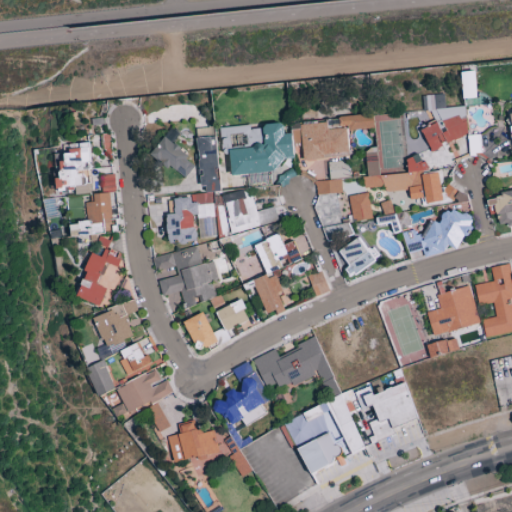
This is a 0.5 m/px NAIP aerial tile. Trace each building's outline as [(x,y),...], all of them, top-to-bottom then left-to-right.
[(475,98),(475,71),(461,72),(462,98),(475,98)] [(297,82),(298,92),(292,93),(292,101),(289,101),(287,84),(297,82)] [(477,123),(473,119),(473,116),(477,113),(478,110),(481,109),(483,111),(482,115),(483,118),(485,119),(488,121),(488,123),(484,127),(482,128),(478,126),(477,123)] [(467,121),(468,130),(468,134),(466,135),(467,136),(455,142),(455,140),(448,144),(447,141),(445,138),(450,136),(448,131),(446,128),(445,126),(444,124),(442,121),(458,112),(461,118),(463,123),(467,121)] [(374,114),(376,128),(349,131),(349,126),(334,128),(333,120),(339,119),(341,117),(374,114)] [(410,138),(407,121),(411,120),(411,118),(418,117),(421,125),(416,128),(419,136),(419,137),(417,139),(415,140),(412,140),(410,138)] [(216,119),(217,127),(210,128),(209,119),(216,119)] [(405,167),(383,170),(379,122),(401,120),(405,167)] [(428,127),(427,125),(436,120),(439,126),(435,128),(433,125),(428,127)] [(291,123),(301,122),(301,125),(302,129),(291,130),(291,123)] [(318,124),(328,123),(329,129),(330,129),(330,130),(348,128),(350,152),(325,154),(325,159),(305,161),(303,145),(302,129),(301,125),(304,125),(318,124)] [(292,134),(293,146),(293,152),(294,158),(287,159),(276,172),(273,172),(247,175),(234,176),(231,154),(231,151),(251,148),(255,148),(255,147),(256,146),(256,145),(257,145),(258,144),(259,144),(260,144),(261,144),(262,144),(263,144),(264,145),(265,145),(266,144),(264,129),(266,127),(268,125),(281,124),(285,126),(285,135),(292,134)] [(439,126),(441,131),(446,128),(448,131),(443,134),(439,136),(443,143),(445,147),(433,153),(431,150),(432,150),(423,133),(422,134),(421,131),(428,127),(433,125),(435,128),(439,126)] [(252,130),(252,131),(250,139),(251,148),(231,151),(231,148),(227,149),(225,151),(223,150),(222,129),(251,126),(252,130)] [(210,128),(217,127),(218,137),(212,138),(199,139),(198,129),(210,128)] [(266,127),(264,129),(266,144),(265,145),(264,145),(263,144),(262,144),(261,144),(260,144),(259,144),(258,144),(257,145),(256,145),(256,146),(255,147),(255,148),(251,148),(250,139),(252,131),(252,130),(256,129),(264,129),(266,127)] [(302,129),(303,145),(293,146),(292,134),(291,130),(302,129)] [(367,146),(365,145),(361,146),(358,144),(358,140),(356,135),(356,132),(358,131),(360,130),(363,131),(364,133),(365,136),(371,140),(370,144),(367,146)] [(445,138),(447,141),(446,142),(443,143),(439,136),(443,134),(445,138)] [(474,136),(481,135),(483,135),(484,153),(476,153),(477,156),(470,155),(469,136),(472,136),(474,136)] [(192,164),(187,170),(182,166),(178,171),(177,170),(172,166),(169,169),(153,154),(166,137),(175,144),(176,143),(182,149),(182,150),(189,157),(187,160),(192,164)] [(212,138),(213,151),(219,151),(224,192),(216,193),(208,194),(207,186),(203,187),(202,179),(202,176),(204,176),(204,171),(201,171),(201,169),(200,161),(200,160),(201,160),(200,154),(200,151),(199,151),(198,139),(199,139),(212,138)] [(84,166),(82,169),(79,170),(80,175),(85,174),(88,177),(88,178),(83,179),(84,186),(76,186),(64,187),(65,189),(60,189),(58,189),(58,179),(62,178),(61,162),(66,161),(66,154),(71,154),(71,150),(83,148),(84,166)] [(106,150),(114,149),(115,162),(111,162),(110,158),(107,159),(106,150)] [(370,154),(378,153),(380,176),(368,177),(366,157),(366,154),(370,154)] [(66,154),(66,161),(61,162),(62,178),(58,179),(56,155),(66,154)] [(414,157),(419,155),(422,161),(417,163),(414,157)] [(422,161),(424,163),(423,164),(421,165),(424,171),(418,172),(409,173),(407,160),(414,157),(417,163),(422,161)] [(351,173),(351,177),(352,179),(346,179),(331,181),(329,163),(349,160),(351,173)] [(429,171),(424,171),(421,165),(423,164),(424,163),(426,162),(429,171)] [(177,170),(178,171),(182,166),(187,170),(192,164),(196,167),(187,178),(177,171),(177,170)] [(511,171),(500,174),(499,167),(511,165),(511,171)] [(441,185),(439,173),(434,174),(434,173),(433,172),(442,171),(443,182),(441,185)] [(247,175),(273,172),(274,186),(251,189),(248,189),(247,175)] [(418,172),(411,188),(410,188),(410,190),(389,192),(388,191),(387,191),(384,187),(366,189),(364,177),(368,177),(380,176),(409,173),(418,172)] [(428,175),(434,174),(439,173),(441,185),(442,188),(443,193),(444,201),(429,204),(427,204),(426,196),(424,187),(423,176),(424,175),(428,175)] [(116,175),(117,188),(118,192),(111,193),(105,194),(104,176),(112,175),(116,175)] [(449,185),(459,191),(455,198),(456,199),(454,202),(453,202),(448,198),(447,198),(446,194),(445,193),(445,191),(449,185)] [(411,188),(422,186),(422,187),(424,196),(424,198),(422,198),(412,200),(410,190),(410,188),(411,188)] [(251,189),(258,212),(262,228),(239,235),(234,236),(233,232),(223,197),(224,197),(226,204),(227,204),(232,220),(234,220),(237,228),(251,224),(249,216),(244,199),(248,198),(245,190),(248,189),(251,189)] [(224,197),(245,190),(248,198),(244,199),(227,204),(226,204),(224,197)] [(456,199),(455,198),(459,191),(460,192),(468,195),(470,202),(459,204),(458,201),(456,199)] [(489,215),(496,214),(498,227),(511,224),(511,192),(485,197),(489,215)] [(111,193),(113,210),(113,215),(113,219),(110,219),(110,223),(106,223),(93,224),(92,221),(89,221),(87,203),(97,202),(96,194),(105,194),(111,193)] [(216,193),(216,197),(213,198),(214,204),(199,205),(199,203),(197,203),(196,195),(208,194),(216,193)] [(350,219),(349,216),(353,216),(350,197),(368,193),(373,219),(351,223),(350,219)] [(443,193),(445,193),(446,194),(447,198),(448,198),(453,202),(440,205),(440,204),(429,205),(429,204),(444,201),(443,193)] [(341,220),(325,223),(321,197),(336,194),(341,220)] [(216,197),(223,196),(225,206),(217,207),(217,204),(216,197)] [(58,198),(62,217),(48,219),(45,200),(58,198)] [(197,203),(199,203),(199,205),(200,215),(198,215),(194,215),(195,221),(196,221),(196,229),(197,229),(198,241),(188,242),(188,243),(187,244),(181,245),(181,243),(171,244),(171,241),(170,241),(168,215),(170,214),(176,214),(176,209),(176,201),(176,199),(179,199),(180,198),(192,198),(193,204),(197,203)] [(244,199),(249,216),(234,220),(232,220),(227,204),(244,199)] [(380,203),(382,215),(375,216),(377,225),(390,223),(392,234),(397,233),(392,201),(380,203)] [(214,204),(215,210),(218,237),(201,239),(198,215),(200,215),(199,205),(214,204)] [(225,206),(230,233),(233,232),(234,236),(231,237),(220,240),(217,210),(217,207),(225,206)] [(258,212),(275,207),(280,223),(262,228),(258,212)] [(401,233),(409,259),(414,260),(444,252),(446,246),(457,249),(460,239),(465,237),(467,231),(473,229),(469,216),(449,211),(441,213),(439,223),(427,220),(423,235),(407,231),(401,233)] [(89,221),(92,221),(93,224),(106,223),(106,233),(98,234),(92,235),(82,236),(81,225),(81,221),(89,221)] [(81,225),(82,236),(74,236),(73,237),(72,226),(81,225)] [(253,245),(266,274),(252,280),(266,314),(275,310),(277,314),(284,311),(277,293),(282,291),(274,273),(287,268),(290,277),(306,270),(293,241),(283,245),(278,234),(253,245)] [(349,278),(374,261),(359,237),(337,251),(347,266),(343,269),(349,278)] [(91,253),(84,270),(87,272),(76,296),(100,306),(106,290),(110,291),(125,256),(106,247),(101,257),(91,253)] [(152,257),(155,271),(175,266),(177,276),(158,280),(162,296),(181,292),(184,308),(197,305),(197,301),(215,297),(211,281),(217,280),(213,262),(200,264),(197,247),(152,257)] [(511,331),(511,308),(510,299),(511,298),(511,295),(507,265),(490,267),(493,282),(474,285),(478,305),(493,303),(495,317),(481,319),(484,337),(511,331)] [(469,286),(443,292),(441,282),(435,284),(440,309),(426,312),(432,335),(478,324),(469,286)] [(224,331),(249,320),(240,300),(215,311),(224,331)] [(94,314),(104,348),(133,338),(126,315),(137,311),(134,301),(94,314)] [(182,322),(196,351),(217,341),(203,312),(182,322)] [(429,357),(458,351),(455,338),(426,344),(429,357)] [(238,477),(248,474),(234,430),(267,420),(263,409),(273,381),(285,386),(319,375),(329,404),(286,418),(304,471),(364,451),(357,429),(362,415),(355,412),(380,404),(367,439),(418,422),(405,383),(371,395),(369,386),(337,396),(319,341),(277,354),(276,351),(252,358),(253,362),(233,368),(241,393),(240,393),(213,401),(238,477)] [(86,368),(97,396),(115,389),(103,361),(86,368)] [(172,394),(166,379),(160,382),(156,370),(116,387),(127,413),(172,394)] [(173,463),(190,459),(194,478),(208,475),(206,465),(220,462),(212,429),(196,433),(194,421),(179,425),(181,433),(167,437),(173,463)]
